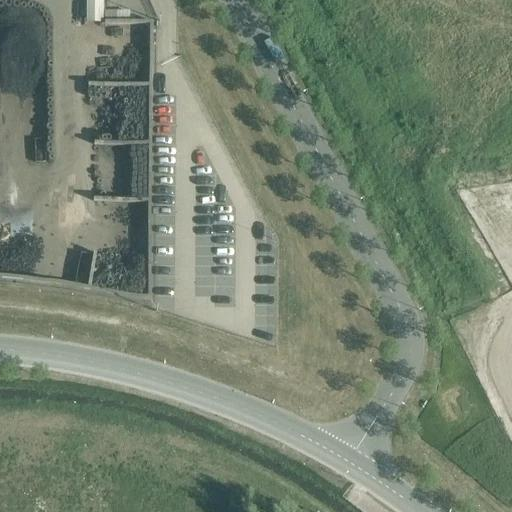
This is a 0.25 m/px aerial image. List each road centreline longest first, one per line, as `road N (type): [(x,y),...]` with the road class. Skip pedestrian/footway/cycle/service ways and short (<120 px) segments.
road 1 (unclassified): [(351,466),(409,359),(408,323),(238,0)]
road 2 (unclassified): [(0,353),(43,353),(158,378),(248,410),(351,466)]
